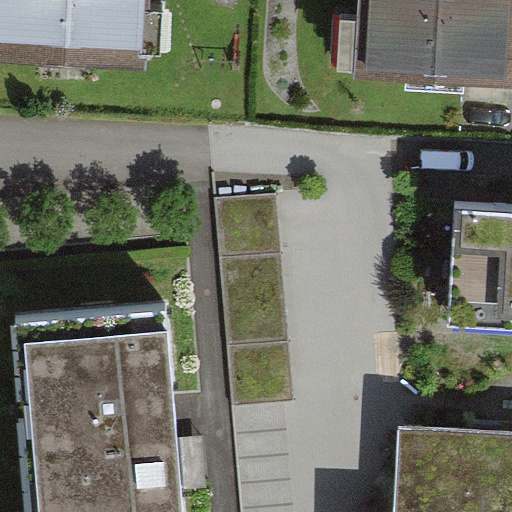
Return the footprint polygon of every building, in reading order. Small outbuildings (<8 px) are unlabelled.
[(0,0),(0,61),(121,69),(125,0),(0,0)] [(508,0),(363,0),(360,71),(504,78),(508,0)] [(511,216),(446,214),(443,324),(511,326),(511,216)] [(293,401),(284,268),(278,269),(275,228),(227,231),(238,404),(293,401)] [(203,511),(186,294),(29,307),(45,511),(203,511)] [(511,511),(511,444),(392,438),(387,511),(511,511)]
